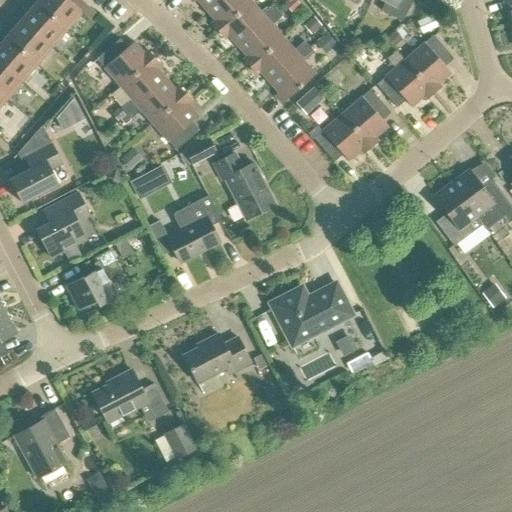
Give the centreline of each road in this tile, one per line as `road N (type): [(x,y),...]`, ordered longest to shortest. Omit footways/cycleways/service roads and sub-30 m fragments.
road 1 (residential): [(61,354),(302,250),(337,223)]
road 2 (residential): [(337,223),(136,0)]
road 3 (residential): [(337,223),(492,92)]
road 4 (residential): [(61,354),(0,236)]
